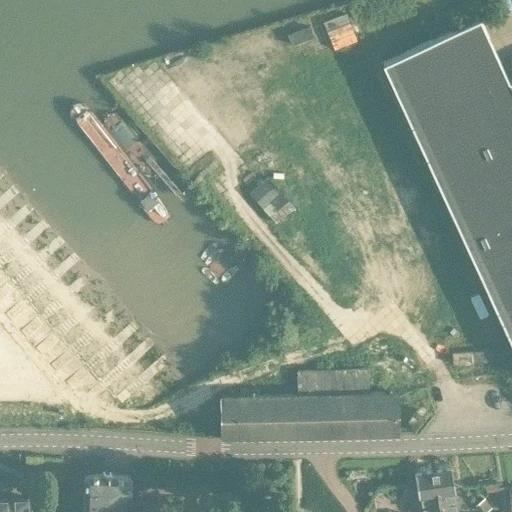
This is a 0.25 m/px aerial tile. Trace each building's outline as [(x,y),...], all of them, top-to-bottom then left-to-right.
[(511,76),(507,79),(478,16),(381,61),(511,344),(511,76)] [(223,71),(215,109),(227,160),(377,329),(447,329),(481,316),(356,34),(223,71)] [(388,390),(367,391),(366,367),(291,370),(291,393),(217,395),(219,439),(344,435),(396,431),(395,399),(388,390)] [(433,468),(413,471),(416,490),(419,511),(454,511),(457,511),(454,496),(453,489),(453,486),(450,466),(445,466),(433,468)] [(110,473),(110,472),(102,471),(102,473),(84,472),(82,511),(127,511),(129,474),(110,473)] [(493,484),(483,494),(489,501),(499,491),(493,484)] [(29,511),(29,498),(0,498),(0,511),(29,511)] [(481,511),(485,511),(492,507),(484,498),(475,505),(481,511)]
